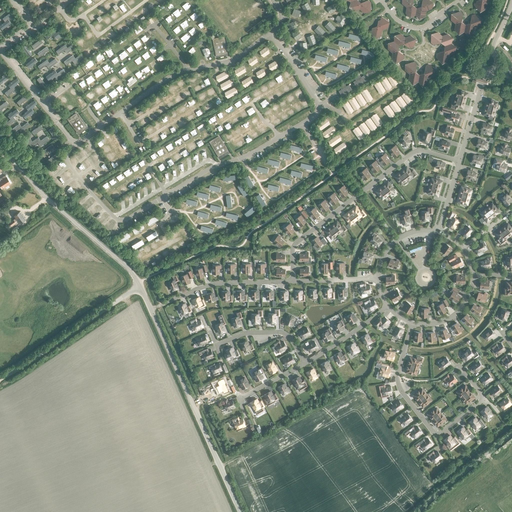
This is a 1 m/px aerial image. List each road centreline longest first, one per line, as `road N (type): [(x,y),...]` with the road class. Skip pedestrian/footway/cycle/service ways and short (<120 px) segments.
road 1 (unclassified): [(240,511),(139,285)]
road 2 (unclassified): [(139,285),(36,187),(0,139)]
road 3 (unclassified): [(0,379),(139,285)]
road 4 (unclassified): [(416,511),(511,433)]
